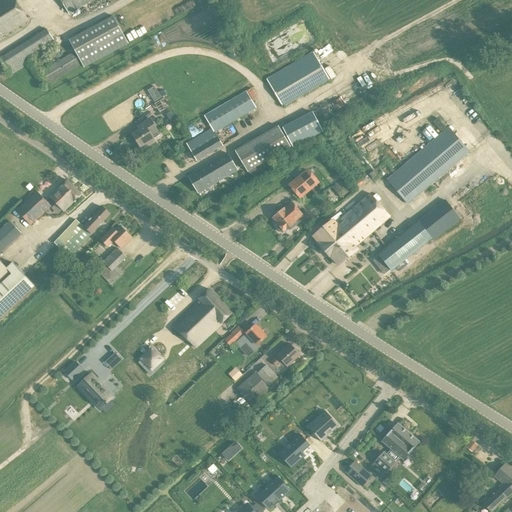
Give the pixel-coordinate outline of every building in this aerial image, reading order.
[(15,0),(1,0),(0,1),(0,37),(28,21),(15,0)] [(60,0),(70,15),(93,0),(60,0)] [(129,43),(115,16),(70,40),(85,67),(129,43)] [(0,59),(10,76),(56,47),(45,30),(0,58),(0,59)] [(284,106),(330,79),(314,52),(268,79),(284,106)] [(80,65),(74,54),(73,53),(48,68),(48,67),(40,71),(49,86),(56,82),(55,80),(80,65)] [(325,69),(331,78),(336,76),(330,66),(325,69)] [(163,97),(155,85),(149,89),(157,101),(163,97)] [(215,132),(218,131),(256,108),(247,91),(205,116),(213,129),(187,144),(197,161),(223,145),(215,132)] [(160,112),(170,106),(165,98),(155,104),(160,112)] [(282,128),(293,149),(323,132),(312,112),(282,128)] [(439,118),(435,121),(441,130),(445,127),(439,118)] [(160,135),(158,132),(150,119),(141,125),(143,128),(133,135),(141,147),(154,139),(160,135)] [(248,172),(291,147),(279,126),(236,151),(248,172)] [(409,203),(470,151),(449,127),(388,179),(409,203)] [(199,193),(238,170),(228,153),(189,176),(199,193)] [(290,187),(294,191),(298,196),(317,181),(309,172),(299,179),(290,187)] [(64,211),(82,194),(68,180),(51,197),(64,211)] [(341,180),(332,188),(342,198),(350,191),(341,180)] [(31,225),(51,206),(37,191),(17,211),(31,225)] [(372,193),(343,218),(347,223),(341,228),(343,232),(335,239),(336,239),(333,241),(336,244),(327,252),(331,256),(332,256),(340,265),(359,249),(356,246),(391,216),(372,193)] [(446,199),(430,212),(379,253),(381,256),(392,269),(393,270),(397,267),(407,259),(431,240),(432,242),(461,219),(446,199)] [(292,202),(285,208),(284,208),(273,217),(279,224),(277,225),(277,227),(281,232),(283,231),(290,226),(292,228),(302,219),(302,216),(303,215),(292,202)] [(111,214),(103,206),(84,226),(77,219),(55,242),(70,257),(111,214)] [(347,223),(343,218),(336,223),(334,220),(315,236),(323,246),(322,246),(327,252),(336,244),(333,241),(336,239),(335,239),(343,232),(341,228),(347,223)] [(0,318),(35,286),(14,263),(7,269),(0,260),(0,253),(22,233),(11,221),(0,231),(0,318)] [(113,228),(104,237),(102,240),(109,247),(115,241),(122,248),(133,238),(122,227),(117,232),(113,228)] [(104,262),(105,263),(97,271),(111,286),(124,274),(117,267),(127,257),(118,248),(104,262)] [(381,256),(374,261),(385,275),(392,269),(381,256)] [(407,259),(397,267),(398,269),(400,271),(410,263),(407,259)] [(196,347),(233,313),(209,289),(199,299),(201,301),(175,325),(196,347)] [(247,333),(246,334),(239,326),(232,332),(232,333),(225,340),(230,346),(238,339),(239,340),(237,343),(241,348),(245,344),(254,353),(260,347),(258,345),(267,336),(256,324),(247,333)] [(288,366),(300,355),(299,353),(300,352),(297,348),(296,349),(291,344),(278,355),(279,355),(272,361),(276,365),(283,360),(288,366)] [(155,372),(163,365),(160,362),(162,360),(152,349),(142,359),(139,362),(149,372),(152,369),(155,372)] [(112,370),(122,360),(115,353),(105,363),(112,370)] [(253,374),(266,363),(261,358),(249,369),(253,374)] [(83,370),(76,362),(65,372),(72,380),(83,370)] [(270,385),(278,377),(267,366),(259,373),(257,371),(239,388),(253,404),(271,387),(270,385)] [(236,368),(228,374),(235,381),(242,375),(236,368)] [(109,397),(88,375),(76,387),(97,408),(109,397)] [(242,416),(237,411),(232,416),(237,421),(242,416)] [(326,411),(308,427),(309,427),(321,441),(321,442),(328,436),(325,433),(330,429),(336,423),(326,412),(326,411)] [(387,454),(384,452),(374,463),(385,474),(396,462),(395,461),(400,456),(404,459),(419,441),(398,424),(383,441),(392,449),(387,454)] [(287,454),(282,458),(292,468),(291,468),(292,469),(306,456),(305,455),(305,456),(302,453),(309,446),(299,435),(283,449),(287,454)] [(472,451),(477,445),(472,441),(467,447),(472,451)] [(237,442),(223,455),(230,462),(243,450),(237,442)] [(346,472),(362,486),(372,476),(355,461),(346,472)] [(511,468),(505,462),(495,474),(504,483),(483,502),(492,511),(511,492),(511,468)] [(216,479),(223,472),(214,463),(208,469),(216,479)] [(207,469),(199,476),(209,486),(216,479),(207,469)] [(278,476),(256,495),(270,510),(291,491),(291,490),(286,494),(281,488),(280,486),(279,486),(274,480),(278,476)] [(389,476),(383,483),(389,488),(394,482),(389,476)] [(459,496),(464,490),(458,484),(452,489),(459,496)]
